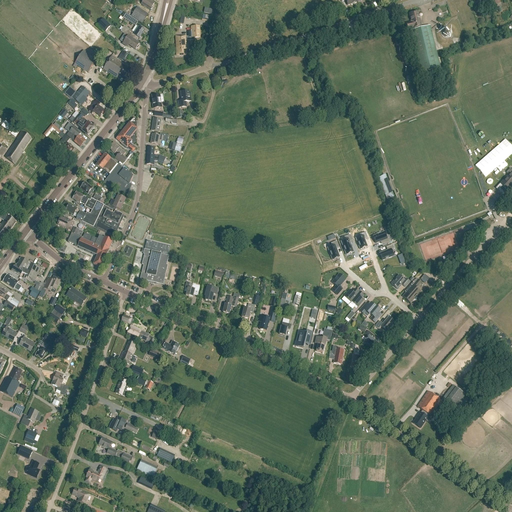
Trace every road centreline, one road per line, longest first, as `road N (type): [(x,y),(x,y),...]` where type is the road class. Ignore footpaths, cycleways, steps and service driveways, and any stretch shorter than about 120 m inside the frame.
road 1 (tertiary): [(350,400),(125,292)]
road 2 (residential): [(47,511),(125,292)]
road 3 (unclassified): [(417,0),(208,68)]
road 4 (residential): [(102,282),(136,201),(152,85)]
road 5 (secondary): [(25,232),(144,78)]
road 6 (tertiary): [(511,509),(350,400)]
road 7 (unclassified): [(418,320),(508,215)]
